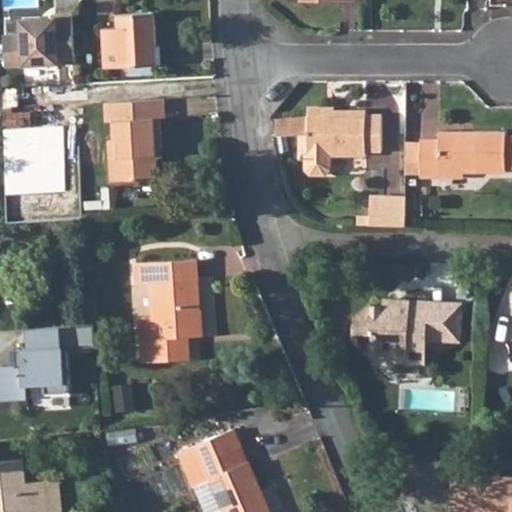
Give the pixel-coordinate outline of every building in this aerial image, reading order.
[(158,49),(155,12),(119,14),(120,27),(104,28),(107,68),(125,66),(153,64),(152,50),(158,49)] [(62,16),(20,17),(20,28),(14,34),(1,34),(1,68),(62,66),(62,48),(51,49),(50,33),(62,33),(62,16)] [(153,74),(153,64),(125,66),(125,76),(153,74)] [(50,83),(50,101),(89,102),(90,85),(50,83)] [(162,118),(167,118),(166,100),(106,103),(107,122),(114,121),(115,140),(109,141),(111,180),(158,178),(157,148),(163,147),(162,118)] [(382,115),(367,115),(367,111),(309,111),(308,154),(307,154),(306,168),(311,173),(326,173),(331,168),(331,154),(367,154),(367,150),(382,150),(382,115)] [(507,167),(507,136),(507,131),(440,131),(440,138),(422,138),(422,142),(422,173),(422,177),(441,177),(441,172),(465,172),(507,172),(507,167)] [(422,173),(422,142),(407,142),(407,173),(422,173)] [(407,198),(372,197),(371,225),(407,226),(407,198)] [(191,336),(204,335),(198,259),(135,263),(137,283),(152,281),(155,317),(141,318),(144,362),(193,359),(191,336)] [(357,317),(356,338),(367,351),(389,352),(388,361),(408,362),(408,353),(426,355),(427,338),(444,339),(446,309),(429,308),(429,301),(400,300),(393,306),(385,306),(370,305),(357,317)] [(446,309),(444,339),(461,340),(463,303),(429,301),(429,308),(446,309)] [(28,384),(48,383),(49,393),(72,391),(70,347),(98,345),(97,324),(30,328),(32,348),(17,349),(18,365),(0,365),(0,398),(29,397),(28,384)] [(114,407),(128,406),(128,387),(114,387),(114,407)] [(239,446),(242,445),(235,428),(178,452),(193,487),(212,479),(225,508),(226,511),(271,511),(249,461),(246,462),(239,446)] [(28,482),(25,460),(0,462),(0,511),(49,511),(46,481),(28,482)] [(457,461),(454,511),(511,511),(511,474),(505,474),(506,463),(457,461)] [(46,481),(49,511),(64,511),(61,479),(46,481)]
